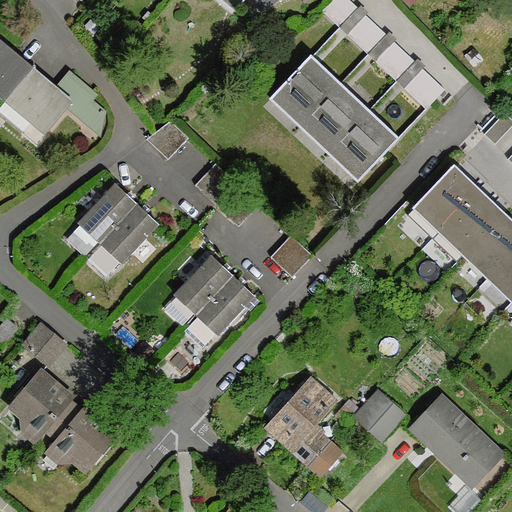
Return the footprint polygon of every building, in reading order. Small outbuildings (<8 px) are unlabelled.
[(359,9),(349,0),(334,0),(323,12),(341,28),(359,9)] [(388,35),(367,16),(349,35),(370,55),(388,35)] [(0,90),(10,99),(33,71),(13,55),(0,43),(0,90)] [(416,63),(395,43),(377,62),(398,82),(416,63)] [(342,84),(312,56),(271,99),(301,127),(342,84)] [(445,91),(423,70),(405,89),(427,110),(445,91)] [(56,91),(33,71),(10,99),(0,109),(0,111),(24,131),(35,118),(49,129),(67,108),(71,103),(56,91)] [(71,74),(56,91),(71,103),(82,113),(93,100),(97,96),(71,74)] [(342,84),(301,127),(329,154),(370,111),(342,84)] [(107,111),(93,100),(82,113),(71,103),(67,108),(101,137),(107,111)] [(370,111),(329,154),(359,182),(401,140),(370,111)] [(157,133),(149,140),(169,160),(189,139),(172,121),(157,133)] [(218,206),(239,185),(217,164),(197,185),(218,206)] [(511,220),(455,167),(414,210),(511,301),(511,220)] [(117,184),(80,223),(82,225),(100,242),(102,244),(138,204),(117,184)] [(239,185),(218,206),(240,227),(260,205),(239,185)] [(149,215),(138,204),(102,244),(103,245),(121,262),(123,264),(160,225),(149,215)] [(100,242),(82,225),(69,239),(86,256),(100,242)] [(292,236),(272,258),(294,278),(314,256),(292,236)] [(121,262),(103,245),(90,259),(108,276),(121,262)] [(212,256),(176,294),(178,296),(195,313),(198,315),(234,277),(212,256)] [(256,296),(234,277),(198,315),(200,317),(217,334),(218,336),(256,296)] [(195,313),(178,296),(166,309),(184,326),(195,313)] [(217,334),(200,317),(186,331),(204,348),(217,334)] [(18,329),(7,319),(0,327),(0,346),(2,348),(18,329)] [(43,326),(26,345),(50,365),(67,345),(43,326)] [(57,384),(42,372),(12,408),(21,415),(23,431),(37,442),(46,431),(70,401),(54,388),(57,384)] [(336,402),(312,380),(269,428),(311,465),(328,446),(331,443),(314,427),(336,402)] [(383,395),(360,420),(382,440),(405,415),(383,395)] [(503,455),(443,398),(414,429),(474,485),(503,455)] [(83,411),(70,401),(46,431),(58,441),(83,411)] [(355,415),(345,406),(338,415),(347,424),(355,415)] [(100,426),(83,411),(58,441),(48,452),(62,464),(78,463),(86,470),(116,435),(102,423),(100,426)] [(340,457),(328,446),(311,465),(323,476),(340,457)]
